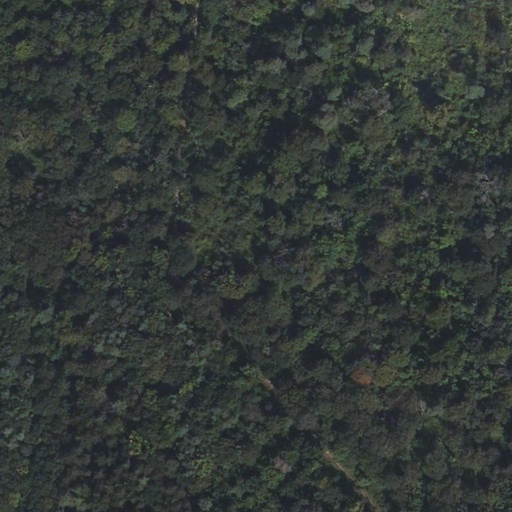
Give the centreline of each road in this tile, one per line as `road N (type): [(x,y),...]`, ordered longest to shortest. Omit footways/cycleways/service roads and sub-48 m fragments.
road 1 (track): [(197,0),(152,511)]
road 2 (track): [(0,255),(175,269),(378,511)]
